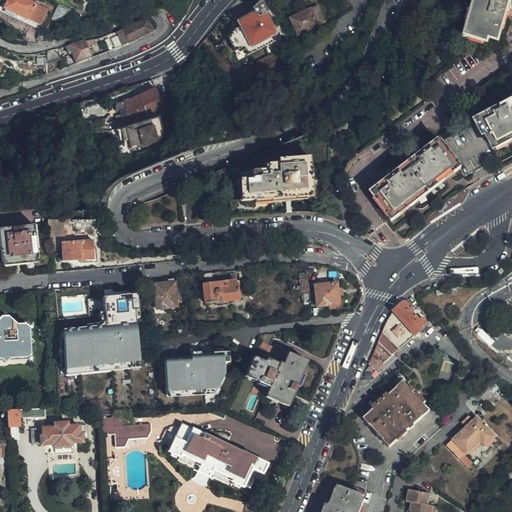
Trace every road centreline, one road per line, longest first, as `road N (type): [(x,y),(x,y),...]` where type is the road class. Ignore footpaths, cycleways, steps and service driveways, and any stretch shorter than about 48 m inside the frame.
road 1 (tertiary): [(394,0),(338,97),(293,132),(128,194),(117,210),(120,229),(146,242),(301,226),(325,230),(361,253)]
road 2 (residential): [(0,284),(361,253)]
road 3 (residential): [(0,93),(141,42),(164,23),(159,13),(143,14),(33,50),(0,41)]
road 4 (unknown): [(340,388),(375,382),(425,340),(452,357),(444,403),(381,474),(372,511)]
road 5 (residential): [(407,265),(350,180),(511,51)]
road 6 (tertiary): [(0,118),(168,59),(219,0)]
road 7 (tertiary): [(290,511),(369,320),(396,279)]
road 8 (unknown): [(202,338),(369,320)]
road 9 (tertiary): [(407,265),(511,187)]
